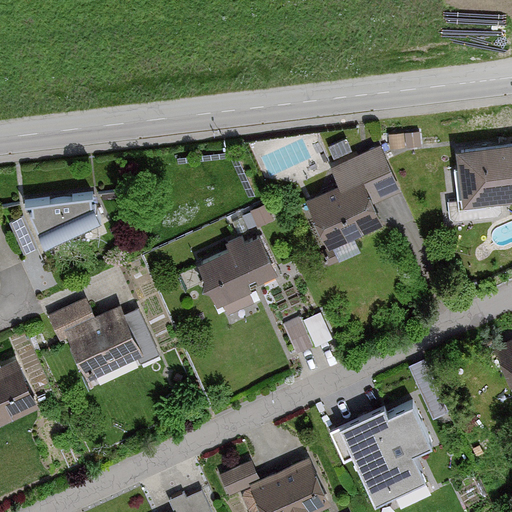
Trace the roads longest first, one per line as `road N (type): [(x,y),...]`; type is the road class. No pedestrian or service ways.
road 1 (residential): [(42,511),(511,295)]
road 2 (residential): [(511,75),(0,137)]
